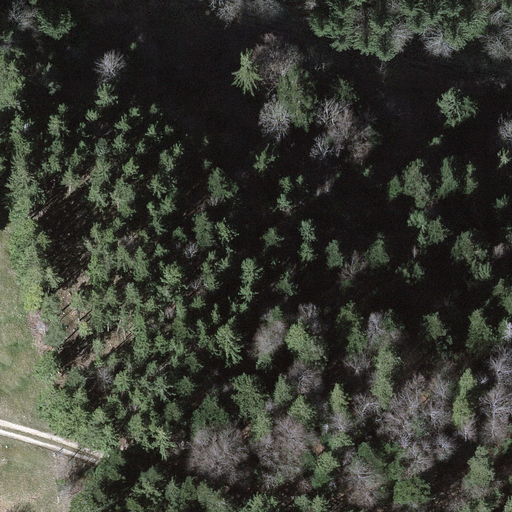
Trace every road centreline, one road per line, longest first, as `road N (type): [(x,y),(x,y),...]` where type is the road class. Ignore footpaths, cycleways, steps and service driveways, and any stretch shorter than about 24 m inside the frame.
road 1 (track): [(0,431),(182,490),(327,511)]
road 2 (track): [(210,0),(511,88)]
